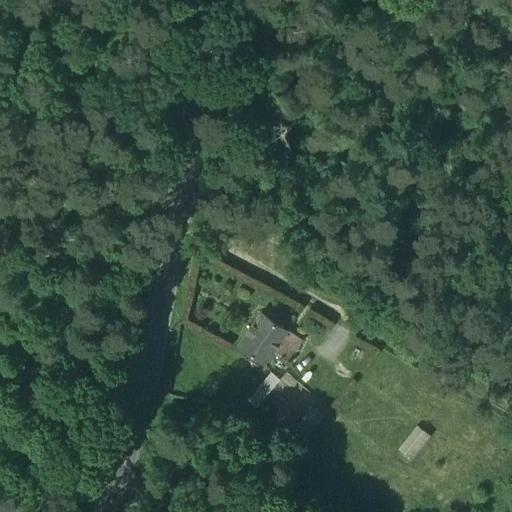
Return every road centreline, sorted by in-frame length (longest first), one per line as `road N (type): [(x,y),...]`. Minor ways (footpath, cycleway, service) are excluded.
road 1 (tertiary): [(121,511),(216,0)]
road 2 (track): [(173,233),(354,329)]
road 3 (track): [(0,480),(123,498)]
